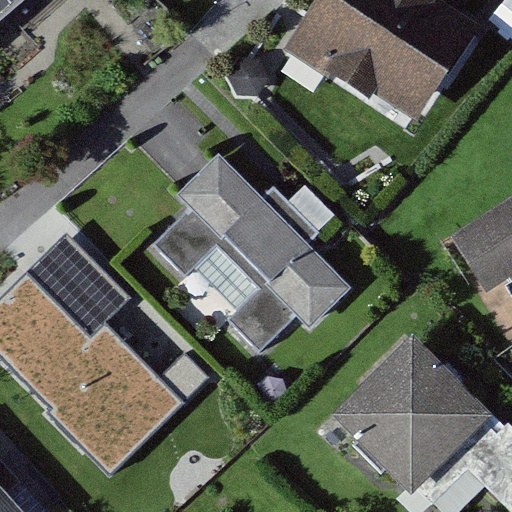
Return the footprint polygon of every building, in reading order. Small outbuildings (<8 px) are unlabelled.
[(0,0),(0,32),(34,0),(0,0)] [(487,25),(451,0),(323,0),(292,44),(414,129),(487,25)] [(281,371),(359,289),(226,164),(149,246),(281,371)] [(511,199),(456,237),(493,291),(511,278),(511,199)] [(24,276),(92,342),(105,329),(131,302),(64,236),(24,276)] [(110,475),(181,404),(105,329),(92,342),(24,276),(0,300),(0,358),(53,410),(49,415),(110,475)] [(420,335),(337,422),(417,499),(500,412),(420,335)] [(511,508),(511,423),(503,415),(461,458),(511,508)] [(16,482),(0,464),(0,487),(4,493),(16,482)] [(21,511),(4,493),(0,487),(0,511),(21,511)]
